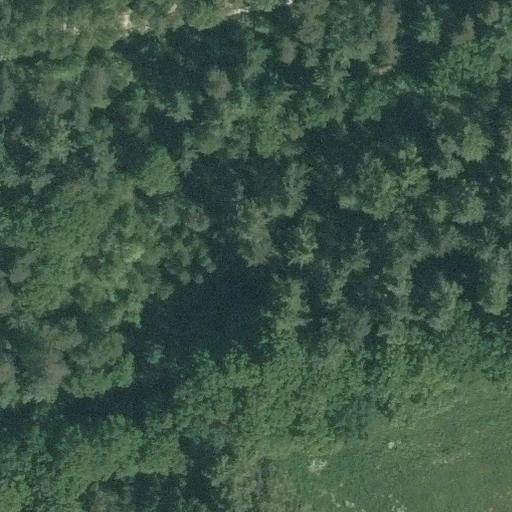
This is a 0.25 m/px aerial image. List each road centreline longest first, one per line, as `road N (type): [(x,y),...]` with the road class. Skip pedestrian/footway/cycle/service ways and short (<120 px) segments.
road 1 (track): [(511,270),(210,353),(274,511)]
road 2 (track): [(249,0),(0,51)]
road 3 (track): [(0,414),(210,353)]
